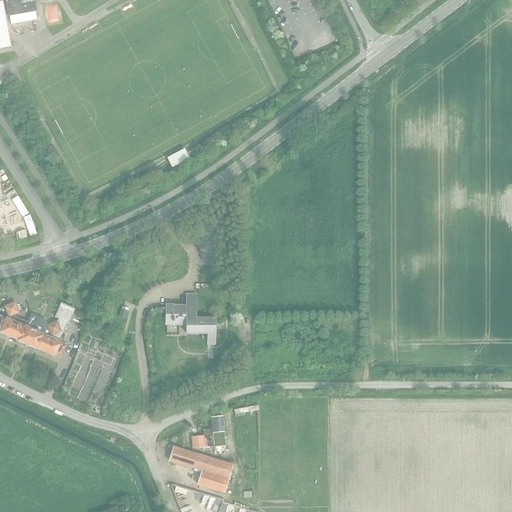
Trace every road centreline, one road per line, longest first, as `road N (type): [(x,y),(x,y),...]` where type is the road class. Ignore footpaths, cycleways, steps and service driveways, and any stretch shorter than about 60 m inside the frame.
road 1 (secondary): [(0,272),(85,249),(179,206),(385,57)]
road 2 (unclassified): [(139,431),(212,400),(275,386),(511,385)]
road 3 (unclassified): [(0,378),(83,419),(139,431)]
